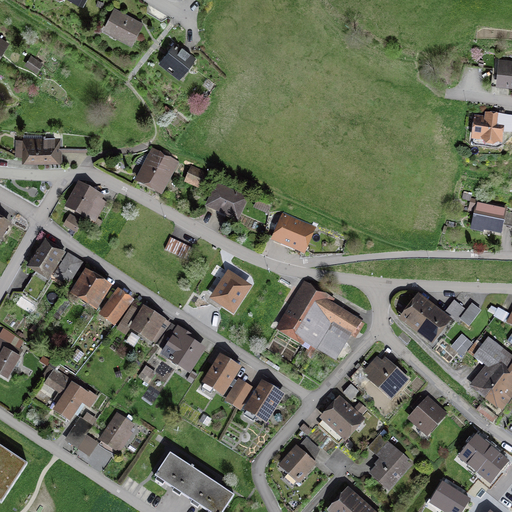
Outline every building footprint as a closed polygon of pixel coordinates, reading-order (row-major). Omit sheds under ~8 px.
[(114,8),(103,29),(114,35),(115,32),(133,41),(142,24),(114,8)] [(195,59),(175,43),(159,63),(179,79),(195,59)] [(40,64),(32,58),(27,65),(35,71),(40,64)] [(499,82),(511,83),(511,63),(501,62),(499,82)] [(473,139),(483,140),(489,146),(496,141),(500,142),(502,131),(510,132),(511,117),(486,114),(486,119),(475,118),(473,139)] [(48,133),(48,139),(24,139),(23,160),(58,160),(58,152),(62,152),(62,140),(78,141),(78,149),(92,150),(92,136),(68,133),(48,133)] [(177,164),(152,151),(137,179),(158,190),(168,172),(172,174),(177,164)] [(187,182),(201,189),(207,176),(194,170),(187,182)] [(246,198),(217,186),(208,205),(237,218),(246,198)] [(106,203),(97,198),(98,196),(82,187),(70,208),(96,222),(106,203)] [(269,211),(270,202),(263,198),(259,207),(269,211)] [(471,199),(468,210),(476,211),(472,229),(483,231),(483,228),(500,231),(504,210),(488,206),(489,203),(471,199)] [(274,238),(304,251),(313,230),(283,217),(274,238)] [(70,219),(66,225),(76,232),(80,225),(70,219)] [(10,225),(0,220),(0,239),(1,241),(10,225)] [(164,249),(188,260),(193,249),(169,237),(164,249)] [(45,243),(30,266),(37,271),(23,292),(36,301),(51,278),(48,276),(62,254),(45,243)] [(68,257),(56,276),(69,284),(81,265),(68,257)] [(80,297),(95,306),(108,287),(95,279),(87,274),(75,293),(73,296),(73,298),(74,299),(77,300),(78,300),(80,297)] [(248,288),(229,275),(213,298),(232,311),(248,288)] [(333,300),(309,285),(294,310),(289,307),(279,325),(316,348),(324,334),(310,325),(316,314),(339,328),(347,315),(330,304),(333,300)] [(118,292),(102,314),(113,323),(130,300),(118,292)] [(414,307),(411,305),(407,310),(410,312),(405,319),(419,330),(433,311),(420,300),(414,307)] [(466,310),(454,301),(450,307),(462,316),(466,310)] [(462,316),(450,307),(445,313),(457,322),(460,319),(468,326),(480,311),(472,304),(467,311),(466,310),(462,316)] [(133,306),(121,323),(125,326),(122,331),(126,334),(129,329),(126,327),(138,310),(133,306)] [(150,338),(163,318),(146,307),(133,327),(150,338)] [(92,315),(87,311),(81,319),(86,323),(92,315)] [(441,329),(447,321),(433,311),(419,330),(432,340),(438,333),(441,335),(443,331),(441,329)] [(316,348),(336,360),(350,335),(339,328),(316,314),(310,325),(324,334),(316,348)] [(347,315),(339,328),(350,335),(351,335),(359,322),(347,315)] [(159,344),(166,348),(163,353),(170,358),(170,359),(172,361),(173,360),(188,370),(202,350),(191,343),(194,339),(172,324),(159,344)] [(462,336),(452,348),(462,356),(472,344),(462,336)] [(0,351),(3,354),(0,359),(0,372),(7,377),(22,351),(9,344),(8,346),(0,341),(0,351)] [(472,385),(486,396),(511,361),(511,358),(489,341),(477,356),(490,366),(484,374),(482,372),(472,385)] [(84,355),(77,349),(71,357),(78,363),(84,355)] [(221,359),(202,388),(211,394),(215,387),(223,392),(237,369),(221,359)] [(406,380),(386,362),(383,365),(377,360),(366,372),(372,377),(371,379),(391,397),(406,380)] [(511,398),(511,396),(511,361),(486,396),(499,407),(506,398),(511,398)] [(89,408),(96,397),(56,370),(47,383),(65,395),(55,410),(69,419),(80,402),(89,408)] [(245,385),(239,381),(227,400),(233,404),(237,397),(245,385)] [(237,397),(244,402),(252,390),(245,385),(237,397)] [(344,393),(351,400),(359,392),(351,385),(344,393)] [(245,416),(254,421),(258,415),(265,420),(280,396),(264,386),(245,416)] [(411,408),(416,413),(411,419),(421,428),(423,426),(429,431),(442,417),(436,411),(438,409),(428,400),(426,402),(421,397),(411,408)] [(360,420),(340,402),(325,418),(345,437),(360,420)] [(480,404),(476,410),(492,423),(496,416),(480,404)] [(132,433),(129,431),(133,424),(118,414),(101,440),(119,452),(132,433)] [(78,425),(88,432),(92,426),(82,419),(78,425)] [(480,433),(460,457),(469,464),(472,461),(480,468),(477,471),(491,482),(507,462),(491,449),(495,444),(480,433)] [(88,455),(97,442),(87,435),(78,448),(88,455)] [(384,460),(372,473),(388,488),(401,474),(400,473),(407,466),(400,459),(402,457),(388,444),(378,455),(384,460)] [(0,492),(6,497),(22,472),(15,468),(21,459),(0,445),(0,492)] [(297,450),(283,466),(299,480),(313,464),(297,450)] [(223,511),(234,496),(193,469),(194,467),(192,466),(191,468),(170,454),(156,477),(209,511),(223,511)] [(446,479),(431,502),(445,511),(461,511),(469,500),(459,494),(462,489),(446,479)] [(348,489),(329,510),(330,511),(342,511),(356,497),(348,489)] [(356,511),(364,504),(356,497),(342,511),(356,511)]
